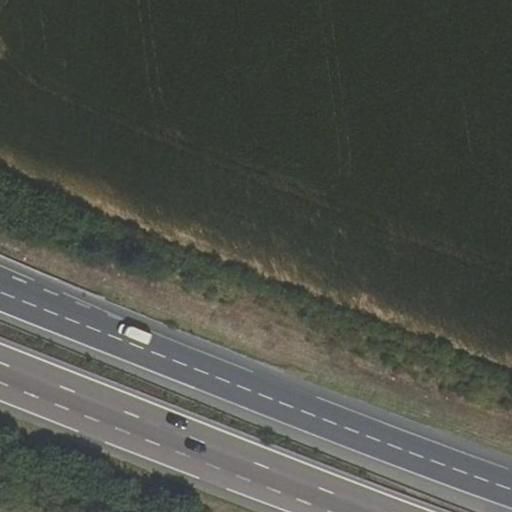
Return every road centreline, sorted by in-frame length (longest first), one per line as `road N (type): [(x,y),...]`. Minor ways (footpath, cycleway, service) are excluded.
road 1 (trunk): [(511,487),(0,290)]
road 2 (trunk): [(0,368),(379,511)]
